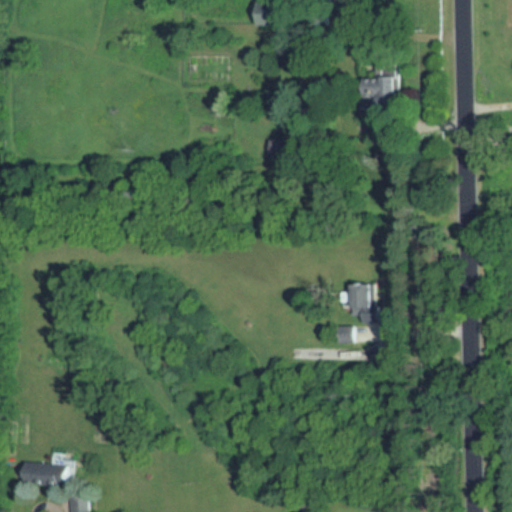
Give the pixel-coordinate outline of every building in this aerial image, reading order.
[(288,24),(288,2),(260,2),(260,24),(288,24)] [(382,103),(398,103),(398,78),(382,78),(382,103)] [(269,138),(269,158),(296,158),(296,138),(269,138)] [(380,322),(379,282),(354,283),(355,316),(362,316),(362,322),(380,322)] [(357,327),(341,327),(341,342),(357,342),(357,327)] [(28,481),(73,489),(78,466),(32,458),(28,481)] [(91,511),(91,494),(72,494),(72,511),(91,511)]
